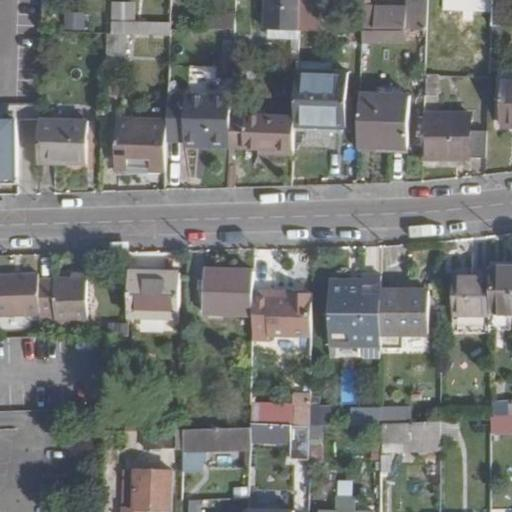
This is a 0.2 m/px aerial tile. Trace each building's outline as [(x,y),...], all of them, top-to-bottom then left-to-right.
[(267,0),(266,32),(270,32),(298,33),(298,32),(299,0),(267,0)] [(333,0),(299,0),(298,32),(319,32),(323,32),(325,5),(333,5),(333,0)] [(448,7),(447,55),(491,54),(492,25),(493,2),(492,0),(449,0),(449,7),(448,7)] [(407,7),(364,6),(363,27),(429,31),(430,2),(407,1),(407,7)] [(136,3),(110,2),(108,35),(129,35),(147,35),(171,36),(171,30),(172,23),(136,22),(136,3)] [(508,2),(493,2),(492,25),(507,25),(508,2)] [(65,14),(65,31),(85,32),(86,14),(65,14)] [(235,18),(203,17),(202,30),(235,31),(235,18)] [(298,43),(298,33),(270,32),(270,42),(298,43)] [(298,33),(297,73),(296,118),(295,126),(346,128),(347,72),(318,71),(319,32),(298,32),(298,33)] [(108,35),(108,62),(127,62),(129,35),(108,35)] [(440,57),(428,57),(427,75),(439,76),(440,57)] [(439,76),(427,75),(426,96),(439,96),(439,76)] [(511,126),(511,81),(504,81),(502,127),(511,126)] [(411,96),(361,94),(360,142),(378,143),(377,148),(410,149),(411,96)] [(232,115),(233,99),(169,96),(169,121),(168,140),(211,142),(211,147),(231,147),(232,115)] [(473,113),(425,113),(424,158),(488,159),(488,132),(473,131),(473,113)] [(296,118),(232,115),(231,147),(295,151),(295,126),(296,118)] [(0,179),(18,179),(17,128),(17,117),(0,117),(0,179)] [(119,119),(117,170),(167,172),(168,140),(169,121),(119,119)] [(40,120),(40,129),(39,162),(87,164),(88,122),(40,120)] [(378,143),(360,142),(359,151),(377,152),(377,148),(378,143)] [(511,268),(493,268),(493,275),(493,312),(511,312),(511,268)] [(207,270),(206,314),(254,315),(255,292),(255,272),(207,270)] [(181,273),(131,272),(130,317),(180,318),(181,273)] [(55,279),(57,324),(68,323),(87,323),(90,322),(88,273),(72,274),(72,278),(55,279)] [(41,322),(56,321),(55,279),(40,280),(40,275),(0,276),(0,317),(41,315),(41,322)] [(454,276),(455,315),(493,316),(493,312),(493,275),(454,276)] [(383,276),(364,276),(364,284),(383,284),(383,276)] [(383,284),(364,284),(350,284),(350,281),(331,281),(331,346),(365,346),(365,350),(382,351),(382,349),(383,334),(383,292),(383,284)] [(255,292),(254,315),(254,340),(269,341),(269,336),(313,337),(314,293),(289,293),(289,297),(272,297),(272,292),(255,292)] [(430,292),(383,292),(383,334),(404,334),(430,335),(430,292)] [(87,323),(68,323),(69,332),(87,331),(87,323)] [(127,326),(110,325),(109,337),(127,338),(127,326)] [(404,334),(383,334),(382,349),(404,349),(404,334)] [(312,394),(295,393),(294,427),(311,427),(312,427),(312,426),(312,394)] [(396,410),(381,409),(381,424),(396,423),(396,410)] [(410,410),(396,410),(396,423),(410,422),(410,410)] [(511,416),(492,418),(492,434),(511,434),(511,416)] [(252,428),(185,430),(185,452),(252,451),(252,428)] [(275,438),(275,445),(262,444),(262,481),(277,482),(277,471),(297,472),(298,446),(287,446),(287,438),(275,438)] [(173,510),(175,471),(136,471),(135,509),(173,510)]
